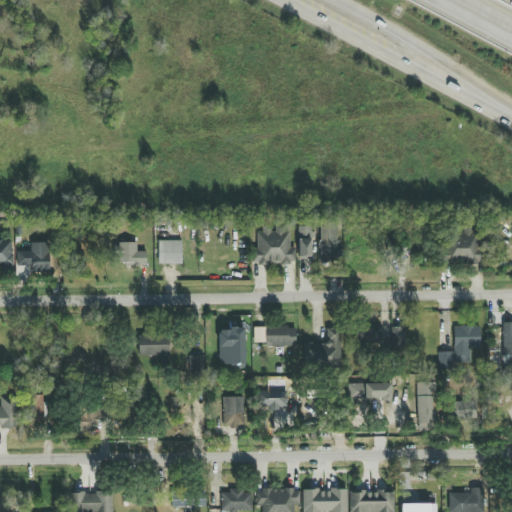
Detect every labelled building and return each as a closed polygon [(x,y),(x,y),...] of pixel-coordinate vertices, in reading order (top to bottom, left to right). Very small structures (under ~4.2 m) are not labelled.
[(337,250),(337,223),(320,223),(319,261),(343,262),(343,250),(337,250)] [(296,263),(295,248),(288,248),(288,225),(273,225),(258,226),(259,248),(252,248),(252,265),(296,263)] [(311,257),(310,227),(297,227),(298,258),(311,257)] [(444,264),(478,265),(479,232),(445,231),(444,264)] [(0,269),(12,270),(12,240),(0,240),(0,269)] [(158,264),(182,264),(182,241),(159,240),(158,264)] [(16,252),(17,266),(31,266),(31,273),(49,272),(49,243),(30,243),(30,251),(16,252)] [(146,251),(137,252),(136,243),(113,244),(113,256),(119,256),(119,266),(146,265),(146,251)] [(503,363),(511,363),(511,322),(502,323),(503,363)] [(356,326),(356,345),(406,345),(406,327),(392,327),(392,335),(383,335),(383,326),(356,326)] [(454,326),(454,352),(438,352),(438,366),(470,365),(470,347),(479,347),(479,326),(454,326)] [(296,347),(296,327),(265,327),(265,346),(296,347)] [(244,328),(218,329),(219,367),(245,366),(244,328)] [(305,344),(304,364),(341,365),(342,329),(327,329),(326,344),(305,344)] [(169,356),(170,333),(138,332),(138,355),(169,356)] [(188,356),(187,373),(203,374),(204,356),(188,356)] [(435,382),(416,383),(418,432),(436,431),(435,382)] [(348,384),(348,399),(391,399),(391,384),(348,384)] [(255,391),(255,409),(287,409),(286,390),(255,391)] [(223,398),(223,427),(245,427),(244,397),(223,398)] [(476,420),(476,401),(451,401),(451,419),(476,420)] [(0,428),(16,428),(16,403),(1,403),(1,407),(0,406),(0,428)] [(91,430),(91,421),(99,421),(99,407),(76,408),(77,431),(91,430)] [(448,511),(483,511),(483,488),(470,488),(470,493),(448,494),(448,511)] [(261,511),(294,511),(294,505),(300,505),(300,489),(256,490),(256,506),(262,506),(261,511)] [(346,511),(346,490),(302,490),(302,511),(322,511),(330,511),(329,511),(346,511)] [(172,508),(206,506),(205,491),(171,493),(172,508)] [(252,491),(221,491),(221,511),(236,511),(237,510),(252,511),(252,491)] [(112,511),(112,492),(71,493),(71,511),(112,511)] [(394,511),(394,492),(349,493),(349,511),(394,511)]
